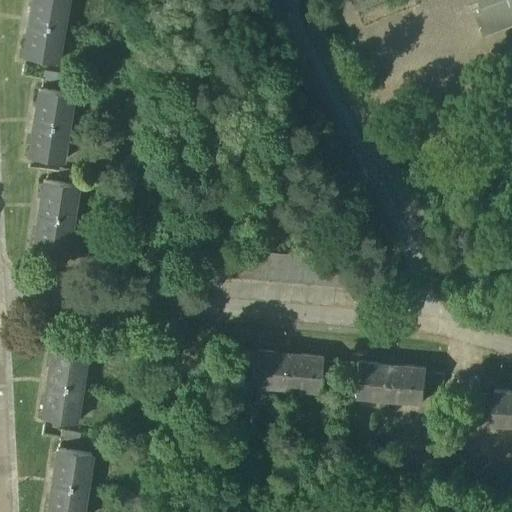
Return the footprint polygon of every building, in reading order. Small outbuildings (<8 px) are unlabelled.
[(24,0),(15,54),(55,61),(65,0),(24,0)] [(511,0),(352,0),(356,8),(376,0),(477,0),(482,13),(477,15),(485,35),(511,24),(511,0)] [(30,86),(20,154),(60,160),(70,92),(30,86)] [(57,250),(65,180),(34,176),(26,246),(57,250)] [(350,259),(233,248),(230,276),(347,286),(350,259)] [(45,345),(34,415),(73,421),(84,352),(45,345)] [(244,349),(244,387),(318,386),(317,348),(244,349)] [(347,399),(425,399),(424,360),(347,360),(347,399)] [(511,424),(511,390),(486,390),(485,424),(511,424)] [(80,511),(89,451),(49,445),(39,511),(80,511)]
